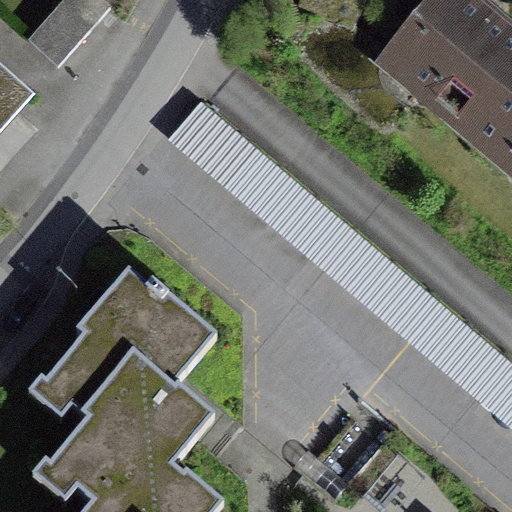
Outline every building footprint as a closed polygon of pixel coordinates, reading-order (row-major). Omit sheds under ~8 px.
[(99,0),(69,0),(30,38),(59,68),(113,14),(99,0)] [(370,0),(301,0),(297,8),(356,33),(370,0)] [(460,143),(511,78),(511,37),(464,0),(443,0),(380,79),(460,143)] [(0,75),(0,150),(36,109),(0,75)] [(511,78),(460,143),(511,184),(511,78)] [(511,444),(511,373),(208,117),(173,158),(511,444)] [(100,511),(140,511),(176,468),(217,417),(184,390),(224,339),(140,272),(42,395),(84,429),(50,472),(97,509),(100,511)] [(226,511),(228,509),(176,468),(140,511),(100,511),(97,509),(94,511),(226,511)]
